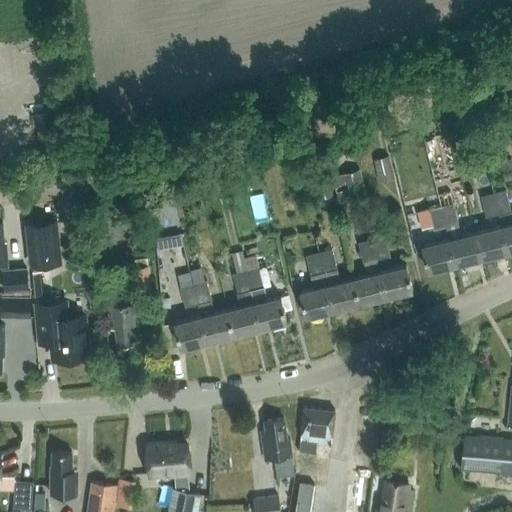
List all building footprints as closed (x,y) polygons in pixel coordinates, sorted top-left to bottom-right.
[(60,149),(54,109),(34,112),(40,152),(60,149)] [(413,175),(431,170),(425,144),(406,149),(413,175)] [(80,161),(78,147),(60,150),(62,163),(80,161)] [(381,178),(393,175),(388,155),(376,158),(381,178)] [(511,169),(511,160),(511,158),(498,161),(500,172),(511,169)] [(337,195),(364,188),(359,168),(332,175),(337,195)] [(320,197),(323,196),(333,194),(326,170),(299,177),(303,195),(318,191),(320,197)] [(502,224),(503,224),(509,249),(511,248),(511,209),(511,210),(506,189),(495,192),(500,212),(502,224)] [(500,212),(495,192),(482,195),(487,215),(500,212)] [(447,225),(450,237),(456,262),(482,256),(476,231),(462,234),(454,202),(443,205),(447,225)] [(430,208),(438,240),(424,244),(430,269),(456,262),(450,237),(447,225),(443,205),(430,208)] [(60,261),(55,221),(28,224),(32,264),(60,261)] [(476,231),(482,256),(509,249),(503,224),(476,231)] [(162,247),(185,243),(183,231),(160,235),(162,247)] [(378,258),(390,256),(385,236),(374,238),(378,258)] [(388,295),(382,271),(378,258),(374,238),(360,242),(367,274),(355,277),(361,302),(388,295)] [(361,302),(355,277),(341,281),(333,248),(321,251),(335,308),(361,302)] [(307,315),(335,308),(321,251),(307,254),(315,287),(301,290),(307,315)] [(151,296),(148,265),(136,266),(139,297),(151,296)] [(407,265),(382,271),(388,295),(413,289),(407,265)] [(265,286),(260,266),(248,270),(252,289),(265,286)] [(27,268),(3,270),(4,290),(28,288),(27,268)] [(252,289),(248,270),(235,273),(239,293),(252,289)] [(160,277),(161,287),(169,287),(168,277),(160,277)] [(207,280),(195,282),(200,302),(212,299),(207,280)] [(186,306),(200,302),(195,282),(182,286),(186,306)] [(252,289),(255,302),(261,326),(288,320),(282,295),(268,299),(265,286),(252,289)] [(229,308),(235,332),(261,326),(255,302),(252,289),(239,293),(242,305),(229,308)] [(29,316),(29,296),(1,296),(1,316),(29,316)] [(134,333),(139,333),(136,302),(122,304),(122,297),(108,299),(109,305),(108,306),(110,329),(116,328),(118,344),(135,342),(134,333)] [(203,315),(208,339),(235,332),(229,308),(215,312),(212,299),(200,302),(203,315)] [(64,300),(38,303),(42,341),(43,341),(43,338),(53,337),(55,357),(86,354),(83,315),(66,316),(64,300)] [(203,315),(189,318),(175,321),(181,345),(208,339),(203,315)] [(336,408),(306,405),(301,451),(313,453),(314,441),(332,443),(336,408)] [(291,437),(288,437),(285,416),(266,419),(267,428),(262,429),(266,458),(276,456),(278,474),(295,472),(291,437)] [(511,438),(463,434),(460,469),(511,474),(511,438)] [(147,442),(150,471),(166,469),(166,472),(174,471),(177,486),(175,486),(169,511),(197,511),(202,492),(191,490),(189,469),(191,469),(188,441),(174,442),(173,443),(164,444),(163,440),(147,442)] [(51,480),(52,480),(52,494),(78,494),(78,480),(73,480),(73,466),(72,466),(72,451),(53,451),(53,466),(51,466),(51,480)] [(0,488),(14,489),(15,480),(13,476),(0,475),(0,488)] [(409,511),(413,490),(404,488),(405,482),(385,479),(383,499),(378,498),(376,511),(409,511)] [(31,511),(33,482),(15,480),(14,489),(12,511),(31,511)] [(113,511),(118,483),(93,480),(88,511),(113,511)] [(279,493),(252,497),(254,511),(292,511),(295,492),(279,493)]
